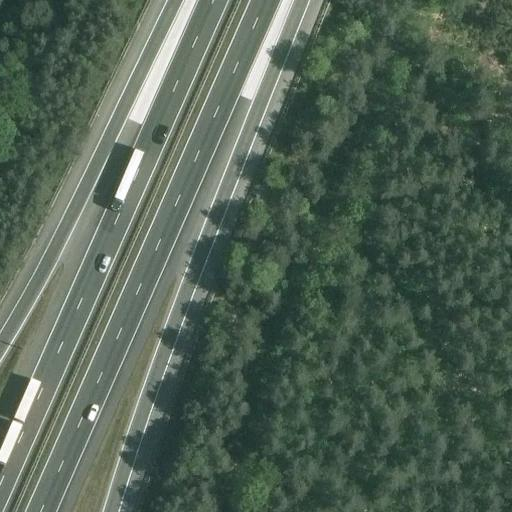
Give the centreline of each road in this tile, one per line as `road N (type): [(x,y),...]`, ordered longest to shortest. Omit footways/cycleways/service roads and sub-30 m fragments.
road 1 (motorway): [(40,511),(265,0)]
road 2 (motorway): [(111,511),(156,367),(294,0)]
road 3 (motorway): [(210,0),(0,474)]
road 4 (motorway): [(184,0),(0,345)]
